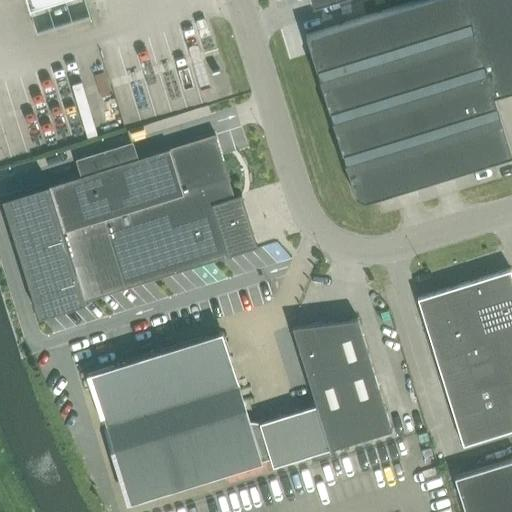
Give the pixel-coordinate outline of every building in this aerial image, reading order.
[(27,0),(31,11),(32,11),(32,9),(60,0),(27,0)] [(511,0),(417,0),(306,35),(356,195),(365,201),(511,155),(511,150),(495,96),(511,90),(511,0)] [(49,183),(2,198),(39,316),(85,302),(85,300),(258,247),(257,244),(250,246),(236,199),(243,196),(242,194),(235,196),(215,133),(170,147),(170,148),(139,157),(83,175),(49,185),(49,183)] [(511,428),(511,273),(511,269),(418,297),(464,444),(511,428)] [(317,404),(260,422),(250,421),(225,340),(204,337),(89,372),(130,502),(271,458),(273,465),(392,429),(358,318),(293,326),(317,404)] [(511,511),(511,458),(455,477),(466,511),(511,511)]
